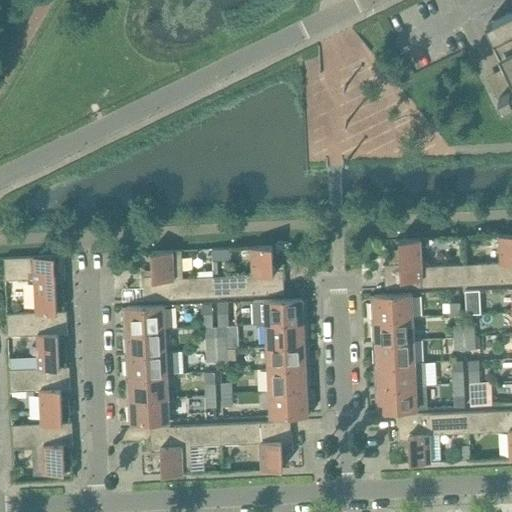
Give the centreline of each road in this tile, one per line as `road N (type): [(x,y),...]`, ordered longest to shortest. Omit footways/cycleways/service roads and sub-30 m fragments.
road 1 (residential): [(0,180),(369,0)]
road 2 (residential): [(97,504),(351,499)]
road 3 (residential): [(351,499),(340,276)]
road 4 (residential): [(97,504),(90,292)]
road 5 (residential): [(351,499),(511,491)]
